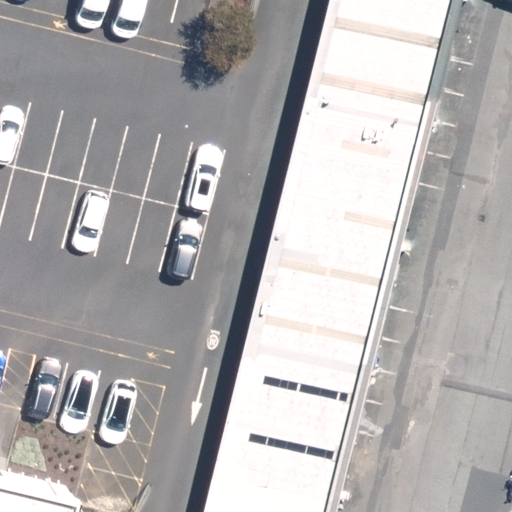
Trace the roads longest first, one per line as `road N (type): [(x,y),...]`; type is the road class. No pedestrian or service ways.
road 1 (unknown): [(271,0),(161,511)]
road 2 (unknown): [(418,511),(511,126)]
